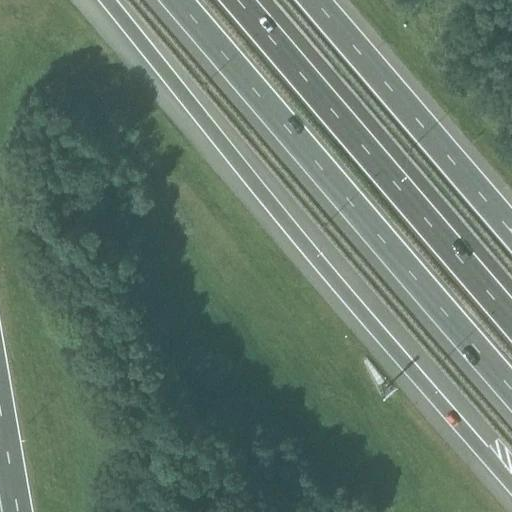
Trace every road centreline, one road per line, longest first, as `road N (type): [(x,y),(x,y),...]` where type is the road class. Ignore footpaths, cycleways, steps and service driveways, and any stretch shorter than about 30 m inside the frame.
road 1 (motorway): [(105,0),(511,485)]
road 2 (motorway): [(178,0),(511,388)]
road 3 (motorway): [(511,321),(235,0)]
road 4 (motorway): [(511,231),(313,0)]
road 5 (motorway): [(0,380),(23,511)]
